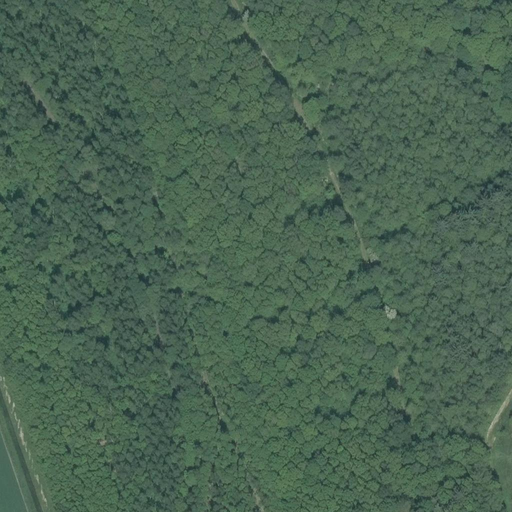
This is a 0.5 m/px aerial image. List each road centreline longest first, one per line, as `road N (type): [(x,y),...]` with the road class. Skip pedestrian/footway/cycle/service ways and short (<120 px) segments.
road 1 (track): [(304,111),(369,260),(407,405),(408,456)]
road 2 (track): [(109,210),(160,331),(183,411),(188,511)]
road 3 (track): [(0,48),(37,91),(109,210)]
road 4 (track): [(237,0),(304,111)]
